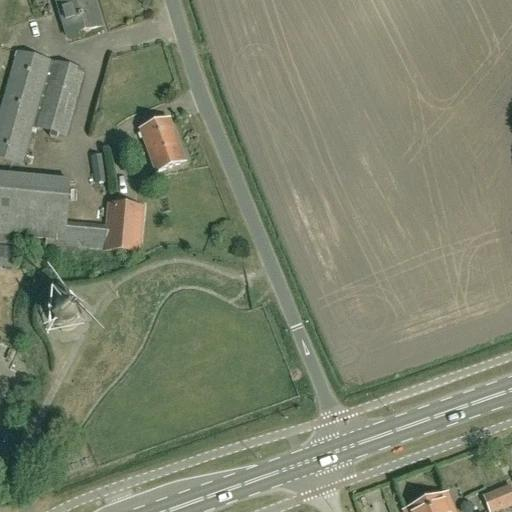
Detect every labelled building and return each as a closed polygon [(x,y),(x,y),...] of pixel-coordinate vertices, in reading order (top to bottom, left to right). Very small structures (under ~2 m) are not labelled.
[(55,0),(67,39),(101,28),(92,0),(55,0)] [(49,138),(64,142),(83,72),(18,53),(0,118),(0,160),(21,166),(32,128),(50,133),(49,138)] [(155,175),(185,164),(170,121),(140,132),(155,175)] [(100,154),(88,156),(92,184),(104,182),(100,154)] [(63,247),(138,253),(142,210),(110,207),(108,227),(67,224),(70,181),(0,175),(0,235),(64,241),(63,247)] [(51,313),(51,317),(51,322),(54,326),(57,330),(62,332),(66,333),(71,332),(75,330),(79,326),(81,322),(81,317),(81,313),(79,308),(75,305),(71,303),(66,302),(62,303),(57,305),(54,308),(51,313)] [(511,489),(510,485),(482,496),(488,511),(492,511),(511,504),(511,489)] [(453,511),(447,497),(409,511),(453,511)]
